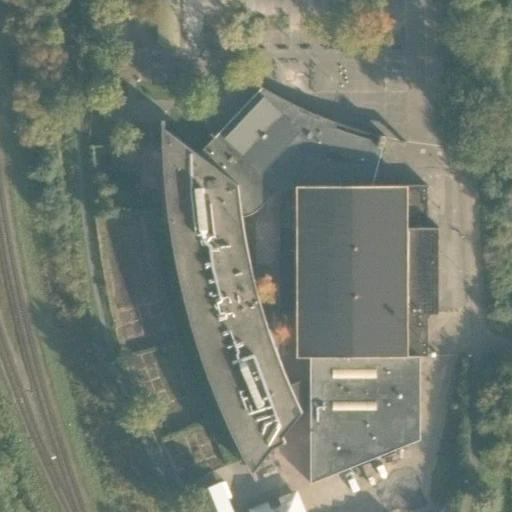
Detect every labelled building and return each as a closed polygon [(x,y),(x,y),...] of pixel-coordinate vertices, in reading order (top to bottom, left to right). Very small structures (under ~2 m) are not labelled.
[(180,47),(179,0),(157,0),(158,47),(180,47)] [(296,187),(373,185),(385,136),(380,134),(380,135),(348,126),(318,115),(288,101),(260,85),(198,153),(170,131),(163,135),(164,166),(169,215),(177,263),(188,311),(202,358),(220,403),(240,448),(248,464),(258,464),(273,446),(285,441),(282,435),(302,411),(310,411),(310,483),(420,439),(420,355),(309,356),(309,377),(290,385),(276,352),(269,331),(261,304),(251,269),(246,243),(242,215),(248,214),(255,211),(259,207),(271,196),(277,192),(284,190),(290,188),(296,187)] [(427,185),(373,185),(296,187),(296,201),(279,201),(279,314),(296,314),(296,356),(309,356),(420,355),(427,355),(427,313),(438,313),(438,227),(427,227),(427,185)] [(236,511),(223,480),(186,495),(192,511),(236,511)] [(248,508),(249,511),(305,511),(296,489),(277,497),(280,504),(270,508),(267,500),(248,508)]
